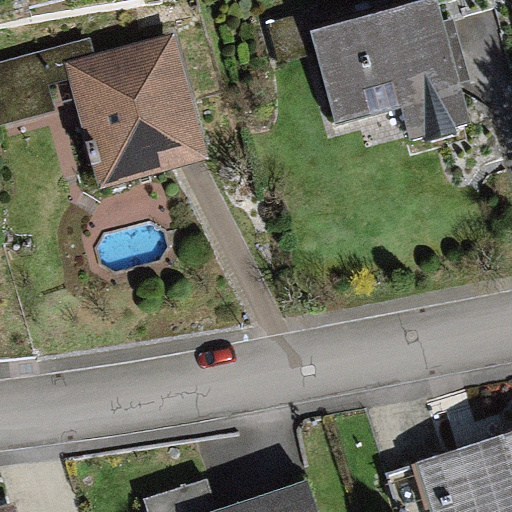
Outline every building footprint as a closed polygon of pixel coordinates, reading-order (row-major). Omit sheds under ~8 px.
[(471,0),(385,0),(319,21),(359,149),(504,103),(471,0)] [(201,14),(78,57),(126,195),(249,152),(201,14)] [(511,511),(511,450),(417,482),(426,511),(511,511)] [(341,511),(335,491),(265,511),(341,511)] [(32,511),(29,498),(0,506),(0,511),(32,511)]
